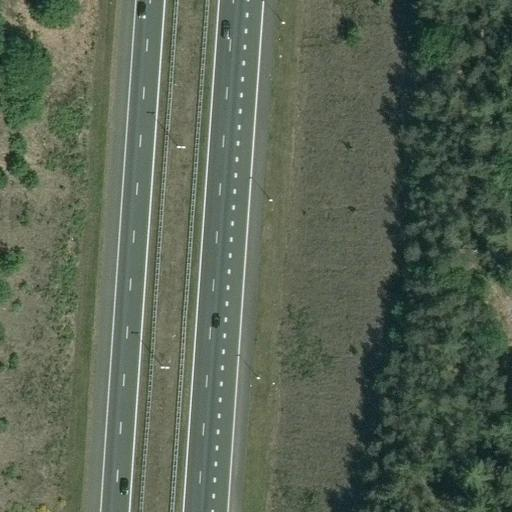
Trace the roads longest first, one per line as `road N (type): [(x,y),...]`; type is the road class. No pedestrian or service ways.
road 1 (motorway): [(151,0),(114,511)]
road 2 (motorway): [(198,511),(234,0)]
